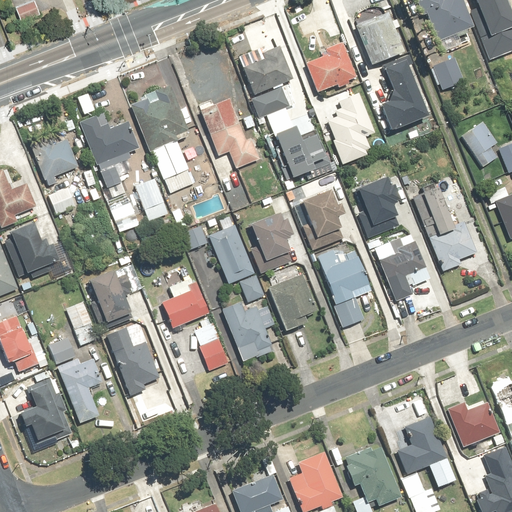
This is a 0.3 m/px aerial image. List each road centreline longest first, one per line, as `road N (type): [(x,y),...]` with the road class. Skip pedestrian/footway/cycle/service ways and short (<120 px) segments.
road 1 (residential): [(34,511),(511,319)]
road 2 (secondary): [(0,81),(205,0)]
